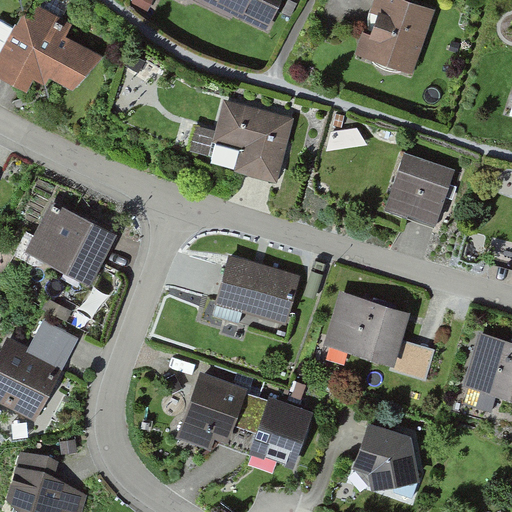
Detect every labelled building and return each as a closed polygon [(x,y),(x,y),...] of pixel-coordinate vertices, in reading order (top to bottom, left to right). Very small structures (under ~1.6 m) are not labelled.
[(234,13),(267,29),(268,28),(270,23),(271,21),(280,3),(281,0),(197,0),(232,17),(234,13)] [(437,11),(397,0),(376,0),(360,61),(419,77),(437,11)] [(32,20),(23,15),(0,57),(0,72),(28,88),(33,80),(44,86),(49,77),(82,95),(101,61),(64,41),(73,24),(40,5),(32,20)] [(294,118),(225,103),(216,143),(244,149),(239,171),(280,180),(294,118)] [(455,172),(403,155),(384,211),(435,229),(455,172)] [(94,219),(51,198),(26,249),(69,270),(92,281),(117,230),(94,219)] [(300,273),(229,252),(222,276),(215,299),(214,302),(286,323),(286,320),(293,298),(300,273)] [(409,313),(340,291),(324,342),(393,364),(409,313)] [(27,344),(7,333),(0,346),(0,401),(34,420),(80,333),(43,313),(27,344)] [(511,342),(479,334),(464,386),(511,399),(511,342)] [(248,384),(200,367),(176,436),(211,448),(215,435),(228,440),(234,422),(256,430),(254,434),(251,445),(249,449),(293,465),(296,458),(303,437),(313,408),(269,393),(268,397),(246,389),(248,384)] [(411,437),(369,422),(355,468),(370,474),(371,489),(419,481),(411,437)] [(6,495),(24,511),(81,511),(87,494),(55,474),(59,460),(49,453),(20,450),(6,495)]
